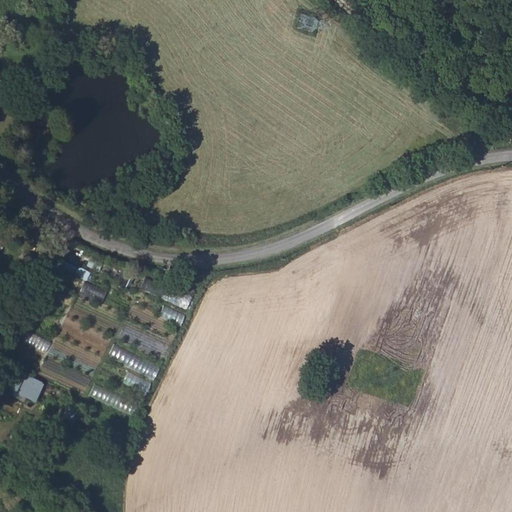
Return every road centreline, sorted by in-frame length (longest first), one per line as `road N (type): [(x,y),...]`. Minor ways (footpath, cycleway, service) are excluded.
road 1 (unclassified): [(511,154),(437,171),(316,230),(220,259),(153,257),(79,234),(0,171)]
road 2 (track): [(511,125),(336,0)]
